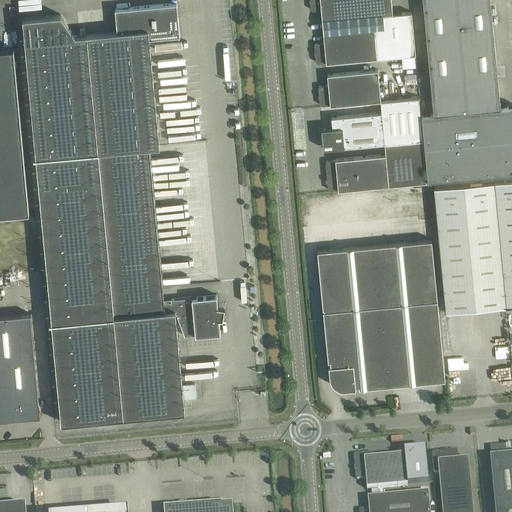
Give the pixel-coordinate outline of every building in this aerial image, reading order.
[(310,0),(311,8),(312,10),(313,10),(321,10),(322,20),(332,19),(393,13),(391,0),(310,0)] [(490,0),(422,0),(428,53),(434,114),(422,115),(428,180),(511,171),(511,106),(500,107),(490,0)] [(115,9),(117,31),(76,35),(61,15),(23,18),(36,156),(33,156),(34,158),(36,157),(52,321),(49,321),(49,323),(52,323),(61,422),(123,416),(184,410),(175,313),(176,313),(185,336),(195,335),(220,333),(219,318),(218,305),(217,295),(197,297),(196,296),(164,299),(149,146),(160,145),(149,38),(180,35),(177,3),(115,9)] [(314,45),(314,46),(316,60),(316,61),(316,62),(317,62),(317,63),(318,63),(326,62),(326,63),(336,62),(377,58),(414,54),(410,12),(393,14),(393,13),(332,19),(322,20),(323,32),(324,42),(317,43),(316,43),(315,43),(315,44),(315,45),(314,45)] [(0,214),(29,212),(14,58),(13,48),(0,48),(0,214)] [(328,85),(320,86),(319,87),(318,88),(320,103),(321,105),(322,105),(330,105),(381,100),(378,70),(337,74),(327,74),(328,85)] [(332,128),(325,128),(323,129),(323,131),(324,146),(325,148),(327,148),(334,147),(334,148),(385,143),(424,139),(420,97),(381,100),(382,112),(341,116),(331,117),(332,128)] [(326,162),(326,163),(328,188),(329,190),(331,190),(338,189),(338,190),(348,189),(428,181),(424,139),(385,143),(386,154),(345,158),(335,159),(335,160),(328,161),(327,161),(326,161),(326,162)] [(511,180),(434,187),(446,312),(511,305),(511,180)] [(341,389),(345,389),(356,388),(356,386),(359,386),(359,388),(445,379),(437,299),(431,239),(318,251),(328,361),(330,360),(331,365),(328,365),(330,376),(331,380),(333,384),(336,387),(341,389)] [(0,316),(0,419),(40,416),(31,314),(0,316)] [(195,383),(182,384),(184,399),(196,398),(195,383)] [(495,511),(511,511),(511,443),(510,444),(510,445),(490,446),(491,457),(490,458),(495,511)] [(373,453),(372,453),(355,454),(354,455),(354,456),(356,478),(356,479),(357,479),(358,479),(366,479),(367,489),(429,483),(426,448),(404,450),(404,455),(375,457),(374,454),(374,453),(373,453)] [(455,450),(434,452),(432,453),(432,454),(432,460),(433,471),(434,472),(436,472),(439,472),(442,511),(473,511),(468,459),(458,460),(457,452),(457,450),(455,450)] [(369,508),(361,509),(359,510),(359,511),(358,511),(430,511),(428,492),(368,498),(369,508)]
